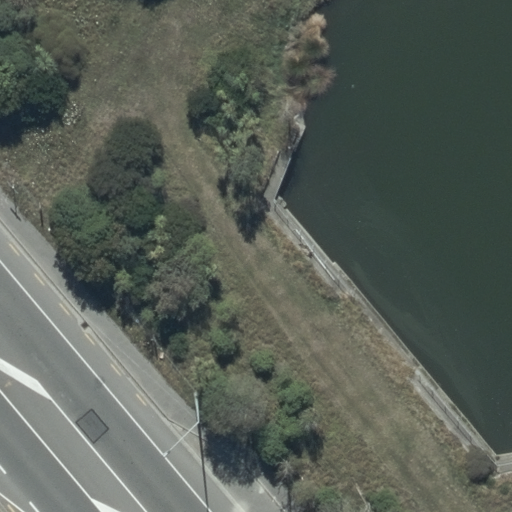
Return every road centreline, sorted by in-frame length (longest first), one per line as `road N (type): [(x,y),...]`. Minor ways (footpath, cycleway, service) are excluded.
road 1 (track): [(188,0),(171,45),(175,123),(230,230),(331,372),(453,511)]
road 2 (secondary): [(132,511),(0,355)]
